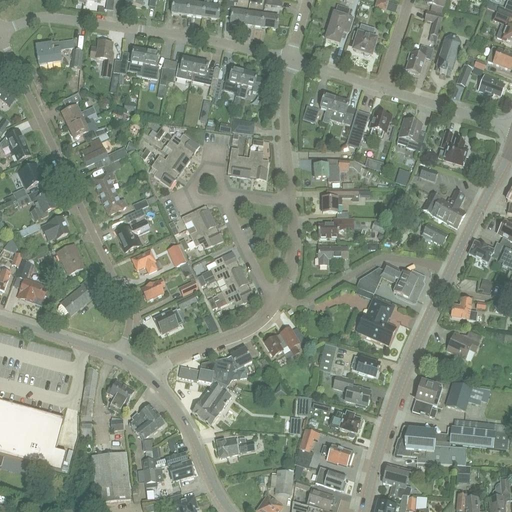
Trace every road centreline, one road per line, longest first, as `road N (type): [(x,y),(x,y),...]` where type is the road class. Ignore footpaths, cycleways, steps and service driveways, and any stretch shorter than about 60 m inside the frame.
road 1 (residential): [(0,34),(128,310),(117,355)]
road 2 (residential): [(290,58),(52,17),(0,31)]
road 3 (tertiary): [(363,511),(392,406),(441,290)]
road 4 (residential): [(279,296),(301,303),(384,256),(450,269)]
road 5 (tertiary): [(230,511),(182,416),(150,377)]
road 6 (residential): [(150,377),(173,359),(253,327),(279,296)]
road 7 (residential): [(291,204),(283,118),(290,58)]
road 8 (tertiary): [(450,269),(511,146)]
road 9 (residential): [(511,127),(381,87)]
road 10 (tertiary): [(117,355),(0,318)]
